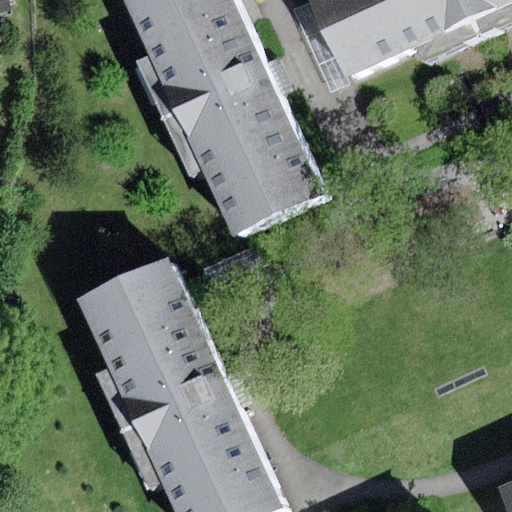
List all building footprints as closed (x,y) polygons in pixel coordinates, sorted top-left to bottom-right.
[(237,0),(125,0),(153,59),(141,65),(194,181),(211,173),(241,239),(328,200),(273,79),(237,0)] [(511,0),(317,0),(355,83),(425,51),(432,66),(511,30),(511,0)] [(312,4),(293,12),(331,96),(350,87),(312,4)] [(174,265),(82,307),(111,371),(99,377),(152,494),(169,486),(181,511),(285,511),(286,511),(231,392),(174,265)] [(511,511),(511,484),(501,489),(511,511)]
